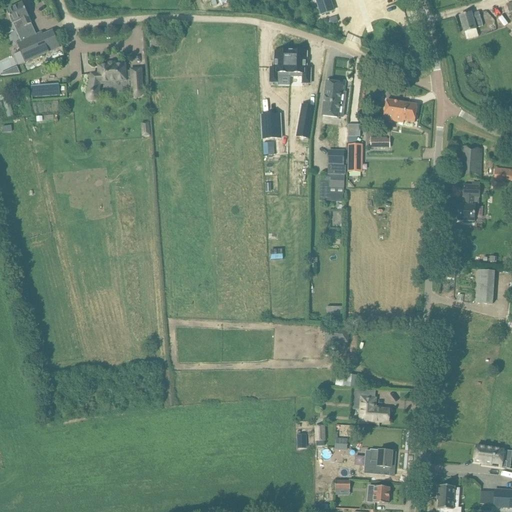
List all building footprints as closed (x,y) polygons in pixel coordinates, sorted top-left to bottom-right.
[(316,0),(321,15),(325,14),(326,16),(330,14),(330,12),(333,11),(329,0),(316,0)] [(23,4),(7,11),(13,25),(13,24),(19,37),(25,34),(27,40),(21,42),(18,44),(26,62),(60,47),(53,32),(43,36),(42,33),(37,36),(28,18),(29,18),(23,4)] [(469,14),(459,17),(464,33),(476,29),(476,28),(483,26),(479,12),(472,14),(471,13),(469,14)] [(505,17),(495,19),(497,28),(507,25),(505,17)] [(344,45),(361,50),(364,39),(347,34),(344,45)] [(160,38),(151,38),(151,48),(161,47),(160,38)] [(270,69),(269,84),(277,84),(277,78),(290,79),(291,54),(275,53),(274,70),(270,69)] [(291,54),(290,79),(302,79),(301,85),(309,86),(310,71),(306,71),(307,54),(291,54)] [(91,75),(88,94),(89,92),(98,93),(100,83),(127,81),(126,79),(131,78),(132,93),(133,93),(133,94),(133,95),(134,95),(134,96),(135,96),(135,97),(136,97),(137,97),(138,97),(139,97),(140,97),(141,97),(141,96),(142,96),(142,95),(142,94),(143,94),(143,93),(143,92),(141,69),(131,70),(131,71),(126,72),(125,64),(116,65),(115,63),(108,63),(108,66),(98,66),(98,67),(99,74),(91,74),(91,75)] [(17,67),(0,74),(1,76),(20,74),(17,67)] [(327,82),(323,116),(337,118),(338,118),(343,118),(347,92),(344,92),(345,82),(330,80),(329,83),(327,82)] [(298,85),(294,96),(304,99),(308,88),(298,85)] [(387,100),(383,120),(404,123),(404,121),(415,123),(417,105),(387,100)] [(302,107),(296,138),(310,141),(316,109),(302,107)] [(279,117),(260,118),(261,141),(280,140),(279,117)] [(372,148),(387,148),(387,139),(387,138),(372,138),(372,148)] [(349,172),(361,172),(362,145),(349,145),(349,172)] [(328,150),(327,165),(344,166),(344,151),(328,150)] [(507,176),(511,165),(481,155),(477,166),(507,176)] [(325,175),(324,182),(330,182),(330,188),(330,193),(344,194),(344,189),(345,176),(330,175),(327,175),(325,175)] [(458,205),(457,221),(463,221),(463,224),(473,224),(473,222),(474,222),(475,219),(475,209),(475,206),(479,206),(479,196),(480,187),(471,186),(463,186),(463,197),(465,197),(464,206),(458,205)] [(478,271),(475,304),(493,305),(494,272),(478,271)] [(340,306),(325,307),(326,321),(341,320),(340,306)] [(326,327),(325,343),(349,344),(350,329),(326,327)] [(343,375),(342,388),(358,389),(360,376),(344,374),(343,375)] [(360,404),(358,424),(368,424),(368,422),(378,422),(388,423),(389,410),(379,409),(376,409),(377,397),(362,396),(360,396),(360,404)] [(325,427),(314,427),(315,442),(325,442),(325,427)] [(305,435),(297,436),(297,448),(306,448),(305,435)] [(335,439),(334,449),(345,450),(345,440),(335,439)] [(476,447),(474,463),(487,464),(487,466),(506,469),(507,462),(502,461),(504,450),(476,447)] [(364,466),(364,474),(382,476),(383,468),(391,469),(394,469),(395,460),(392,460),(393,452),(383,451),(370,450),(369,466),(364,466)] [(335,481),(335,490),(349,490),(350,490),(350,481),(335,481)] [(369,495),(369,503),(375,503),(378,503),(384,504),(388,504),(389,488),(380,487),(370,487),(369,495)] [(436,500),(437,500),(438,500),(438,509),(440,509),(439,511),(461,511),(462,509),(458,509),(459,496),(454,496),(454,489),(455,487),(439,487),(439,495),(437,495),(437,496),(436,500)] [(494,505),(494,507),(511,508),(511,491),(495,490),(495,493),(494,505)]
